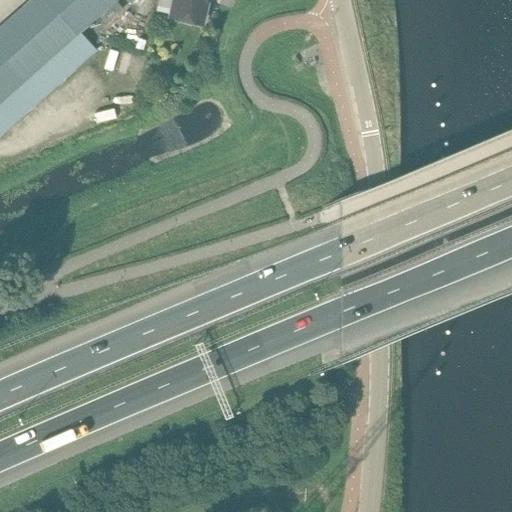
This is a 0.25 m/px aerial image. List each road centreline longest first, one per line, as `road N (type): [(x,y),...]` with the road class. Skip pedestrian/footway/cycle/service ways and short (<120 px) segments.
road 1 (motorway): [(511,179),(0,400)]
road 2 (motorway): [(0,455),(511,239)]
road 3 (unclassified): [(367,511),(379,351),(375,184),(341,0)]
